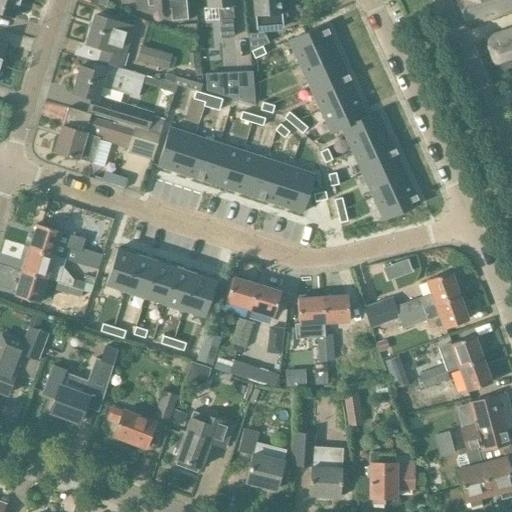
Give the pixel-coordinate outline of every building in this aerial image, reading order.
[(0,0),(0,14),(14,19),(20,0),(0,0)] [(134,0),(136,10),(150,9),(171,7),(172,21),(189,19),(186,0),(134,0)] [(207,0),(209,8),(204,8),(205,21),(219,20),(220,38),(234,37),(232,19),(233,19),(232,6),(235,6),(233,0),(207,0)] [(280,0),(253,0),(257,29),(264,29),(284,27),(282,13),(280,0)] [(511,0),(456,0),(465,20),(494,9),(496,14),(511,8),(511,0)] [(95,15),(86,44),(99,48),(95,60),(120,68),(133,26),(95,15)] [(324,24),(288,40),(299,64),(335,48),(324,24)] [(511,28),(486,38),(498,71),(511,66),(511,28)] [(264,32),(248,34),(250,51),(268,43),(264,32)] [(141,45),(136,60),(167,70),(171,54),(141,45)] [(262,46),(251,51),(254,58),(265,53),(262,46)] [(335,48),(299,64),(309,87),(346,71),(335,48)] [(199,52),(189,53),(190,69),(194,68),(195,76),(201,76),(199,52)] [(81,66),(73,93),(98,100),(102,87),(138,98),(144,76),(94,61),(92,70),(81,66)] [(346,71),(309,87),(320,111),(356,94),(346,71)] [(166,72),(163,82),(173,85),(173,84),(200,91),(203,81),(175,74),(175,75),(166,72)] [(254,105),(252,73),(205,75),(206,90),(254,105)] [(195,91),(193,99),(204,102),(206,95),(195,91)] [(356,94),(320,111),(330,134),(341,129),(341,128),(366,116),(366,115),(356,94)] [(204,102),(203,106),(219,111),(222,99),(206,95),(204,102)] [(107,99),(102,117),(136,127),(160,135),(165,119),(152,115),(153,113),(107,99)] [(262,102),(260,110),(272,113),(274,106),(262,102)] [(62,125),(55,151),(79,159),(92,163),(99,141),(127,150),(126,152),(152,160),(160,135),(136,127),(135,130),(91,116),(92,114),(69,107),(64,126),(62,125)] [(366,116),(341,128),(341,129),(351,150),(387,134),(377,111),(374,112),(366,115),(366,116)] [(242,112),(239,119),(251,123),(253,115),(242,112)] [(289,112),(284,118),(293,126),(298,120),(289,112)] [(253,115),(251,123),(262,126),(265,118),(253,115)] [(298,120),(293,126),(302,134),(307,128),(298,120)] [(280,124),(275,130),(284,138),(289,132),(280,124)] [(169,128),(157,166),(181,174),(194,136),(169,128)] [(387,134),(351,150),(362,174),(398,157),(387,134)] [(194,136),(181,174),(205,182),(218,143),(194,136)] [(218,143),(205,182),(229,189),(242,151),(218,143)] [(327,149),(320,152),(325,163),(332,160),(327,149)] [(242,151),(229,189),(253,197),(266,159),(242,151)] [(398,157),(362,174),(372,197),(409,180),(398,157)] [(266,159),(253,197),(277,205),(290,167),(266,159)] [(290,167),(277,205),(302,213),(314,175),(290,167)] [(105,172),(103,179),(125,185),(127,178),(105,172)] [(336,173),(328,175),(331,186),(338,184),(336,173)] [(409,180),(372,197),(383,221),(407,210),(420,204),(409,180)] [(325,192),(313,195),(315,202),(327,200),(325,192)] [(342,198),(334,200),(337,211),(344,210),(342,198)] [(344,210),(337,211),(339,223),(347,221),(344,210)] [(37,224),(29,249),(54,257),(54,256),(64,259),(65,257),(71,236),(71,235),(62,232),(37,224)] [(65,257),(64,259),(66,259),(77,263),(81,251),(85,238),(73,235),(71,235),(71,236),(65,257)] [(117,248),(105,285),(125,292),(137,255),(117,248)] [(29,249),(22,272),(47,280),(57,283),(59,275),(64,259),(54,256),(54,257),(29,249)] [(137,255),(125,292),(144,298),(156,261),(137,255)] [(406,259),(383,268),(388,279),(410,271),(406,259)] [(156,261),(144,298),(164,304),(176,267),(156,261)] [(176,267),(164,304),(183,311),(195,274),(176,267)] [(22,272),(15,296),(40,304),(47,280),(22,272)] [(419,297),(418,298),(420,303),(422,309),(423,309),(459,296),(455,285),(460,283),(456,273),(451,273),(451,272),(427,280),(431,293),(419,297)] [(195,274),(183,311),(204,317),(216,280),(195,274)] [(233,277),(226,302),(250,309),(257,284),(233,277)] [(71,287),(69,294),(72,295),(80,297),(85,284),(76,281),(73,280),(71,287)] [(57,283),(55,289),(67,293),(69,294),(71,287),(69,286),(57,283)] [(257,284),(250,309),(274,316),(281,291),(257,284)] [(298,323),(294,323),(295,339),(317,337),(317,334),(324,334),(323,322),(322,297),(310,297),(310,295),(298,295),(298,298),(297,298),(298,323)] [(348,295),(324,297),(325,322),(350,320),(348,295)] [(393,296),(363,307),(371,328),(399,318),(398,317),(396,311),(397,310),(396,306),(393,296)] [(423,309),(422,309),(424,315),(426,321),(427,320),(440,316),(444,328),(468,320),(468,319),(467,318),(471,315),(468,306),(463,306),(459,296),(423,309)] [(418,298),(396,306),(397,310),(396,311),(398,317),(422,309),(420,303),(418,298)] [(422,309),(398,317),(399,318),(402,329),(426,321),(424,315),(422,309)] [(238,318),(234,331),(248,335),(252,322),(238,318)] [(102,324),(100,331),(111,335),(114,327),(102,324)] [(1,333),(0,336),(0,391),(6,394),(14,373),(20,375),(27,355),(38,359),(48,334),(30,327),(24,342),(1,333)] [(114,327),(111,335),(123,339),(123,338),(125,332),(125,331),(114,327)] [(135,327),(133,335),(144,338),(147,331),(135,327)] [(270,328),(267,352),(279,353),(282,329),(270,328)] [(234,331),(231,344),(244,348),(248,335),(234,331)] [(207,332),(198,361),(212,366),(221,337),(207,332)] [(332,334),(317,334),(318,348),(333,347),(332,334)] [(451,344),(438,349),(444,364),(447,372),(459,368),(484,359),(475,335),(451,344)] [(163,336),(160,343),(172,347),(174,340),(163,336)] [(174,340),(172,347),(183,351),(185,343),(174,340)] [(113,365),(117,351),(105,347),(100,360),(113,365)] [(333,347),(318,348),(318,361),(334,360),(333,347)] [(53,366),(42,394),(55,398),(50,411),(79,422),(87,401),(100,406),(113,365),(100,360),(95,358),(87,381),(65,373),(66,370),(53,366)] [(484,359),(459,368),(468,391),(492,382),(484,359)] [(233,360),(229,373),(247,379),(248,377),(276,386),(279,375),(233,360)] [(444,364),(432,369),(437,383),(450,379),(447,372),(444,364)] [(432,369),(420,373),(425,388),(437,383),(432,369)] [(400,377),(391,380),(394,389),(404,386),(400,377)] [(163,390),(154,417),(168,422),(177,395),(163,390)] [(357,390),(343,393),(348,426),(362,424),(357,390)] [(497,395),(471,403),(472,407),(476,423),(474,424),(474,425),(481,450),(478,451),(490,495),(499,493),(501,500),(511,496),(511,447),(497,395)] [(113,408),(109,418),(119,422),(114,436),(146,448),(156,423),(124,411),(124,412),(113,408)] [(174,410),(171,420),(182,424),(185,414),(174,410)] [(194,411),(176,458),(179,459),(177,464),(197,472),(199,467),(201,468),(211,441),(226,447),(234,426),(212,418),(194,411)] [(458,456),(457,459),(459,468),(458,469),(467,502),(468,501),(470,508),(482,505),(480,498),(490,495),(478,451),(481,450),(474,425),(474,424),(461,427),(464,437),(468,453),(466,454),(458,456)] [(245,429),(239,451),(253,455),(246,482),(249,483),(250,486),(257,487),(259,485),(277,490),(287,450),(257,442),(259,432),(245,429)] [(448,431),(433,435),(440,458),(455,454),(451,440),(448,431)] [(293,432),(291,466),(311,467),(310,494),(312,495),(314,498),(321,498),(323,495),(340,496),(342,469),(343,448),(314,446),(315,433),(293,432)] [(369,466),(369,476),(371,476),(370,497),(372,497),(372,504),(384,504),(384,497),(396,497),(396,488),(414,489),(414,473),(414,462),(397,461),(395,461),(396,452),(369,452),(369,466)]
